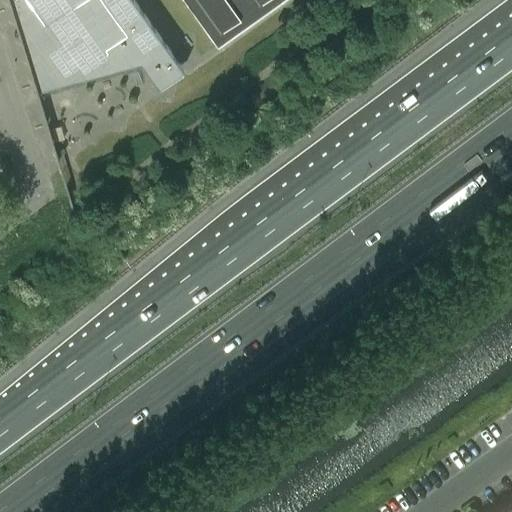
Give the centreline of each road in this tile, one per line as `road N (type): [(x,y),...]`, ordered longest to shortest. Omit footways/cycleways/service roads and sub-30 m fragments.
road 1 (motorway): [(511,45),(0,430)]
road 2 (motorway): [(20,511),(511,138)]
